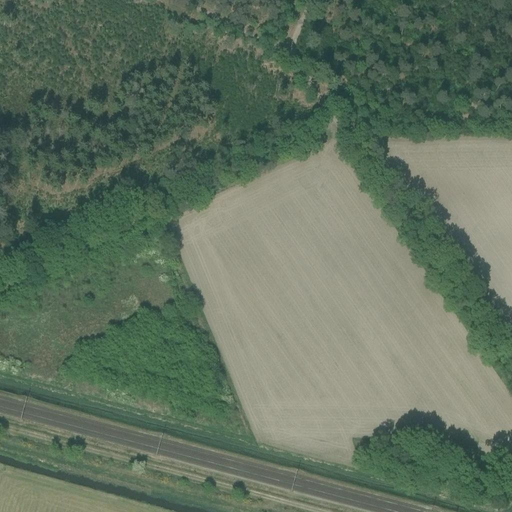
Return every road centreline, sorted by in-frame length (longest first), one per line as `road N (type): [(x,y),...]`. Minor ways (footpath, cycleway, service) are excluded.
road 1 (track): [(0,256),(338,117)]
road 2 (track): [(186,0),(290,49),(325,97)]
